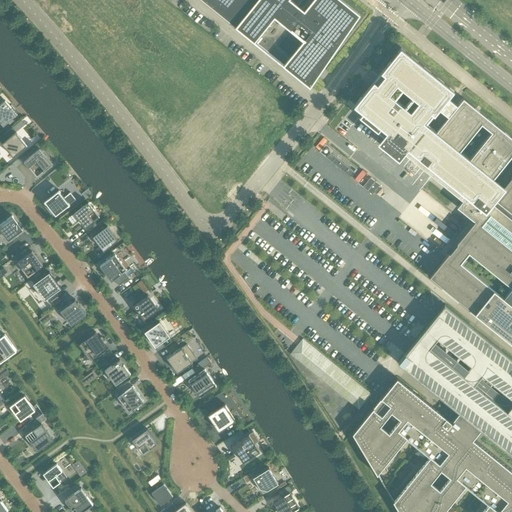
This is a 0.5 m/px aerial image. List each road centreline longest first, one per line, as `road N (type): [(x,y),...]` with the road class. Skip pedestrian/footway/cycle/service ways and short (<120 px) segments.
road 1 (unclassified): [(404,0),(223,225),(202,221),(22,0)]
road 2 (residential): [(183,418),(31,210),(0,195)]
road 3 (secondary): [(404,0),(511,87)]
